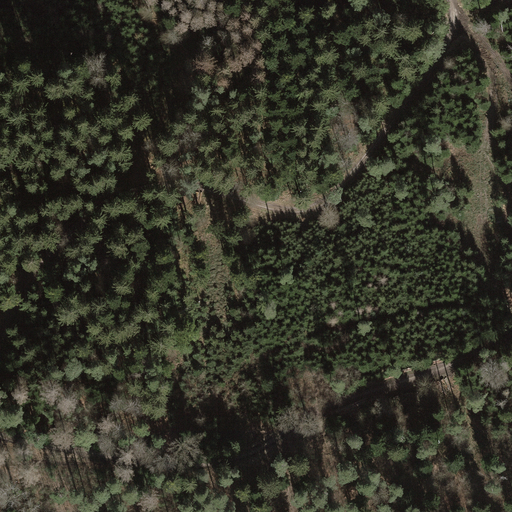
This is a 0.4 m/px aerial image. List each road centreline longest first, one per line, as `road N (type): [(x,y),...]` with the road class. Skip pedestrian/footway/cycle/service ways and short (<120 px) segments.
road 1 (track): [(0,347),(31,275),(101,201),(192,185),(298,210),(340,188),(437,62),(455,20),(449,0)]
road 2 (track): [(511,333),(422,375),(339,401),(252,451),(197,465),(110,458),(0,434)]
